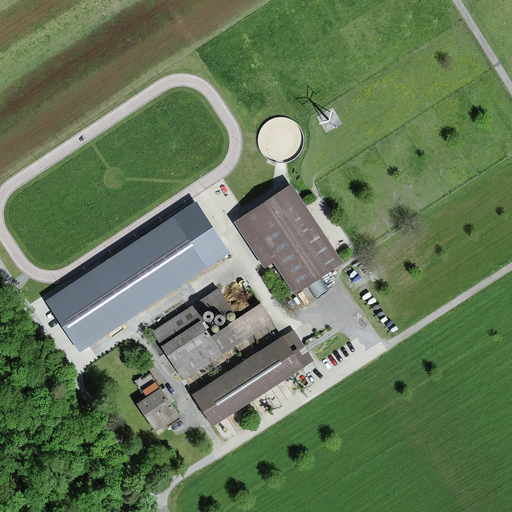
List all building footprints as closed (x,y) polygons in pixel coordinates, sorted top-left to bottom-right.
[(293,185),(236,221),(265,267),(275,260),(294,291),(341,261),(293,185)] [(228,252),(196,204),(50,301),(81,348),(228,252)] [(235,316),(218,290),(156,330),(187,378),(271,324),(257,302),(235,316)] [(307,349),(294,330),(193,394),(213,425),(314,361),(307,349)] [(236,366),(257,352),(252,345),(231,358),(236,366)] [(134,382),(145,399),(162,388),(151,372),(142,379),(141,377),(134,382)] [(180,416),(162,388),(145,399),(138,403),(159,435),(170,428),(167,424),(180,416)]
